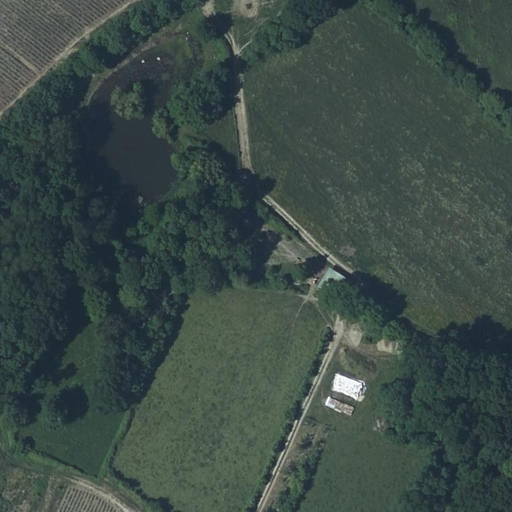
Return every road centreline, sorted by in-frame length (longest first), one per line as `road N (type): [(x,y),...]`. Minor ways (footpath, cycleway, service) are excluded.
road 1 (track): [(511,352),(415,327),(252,183),(231,44),(201,0)]
road 2 (track): [(263,511),(337,337),(339,304)]
road 3 (track): [(0,121),(101,23),(137,0)]
road 4 (track): [(132,511),(99,484),(6,454),(0,433)]
